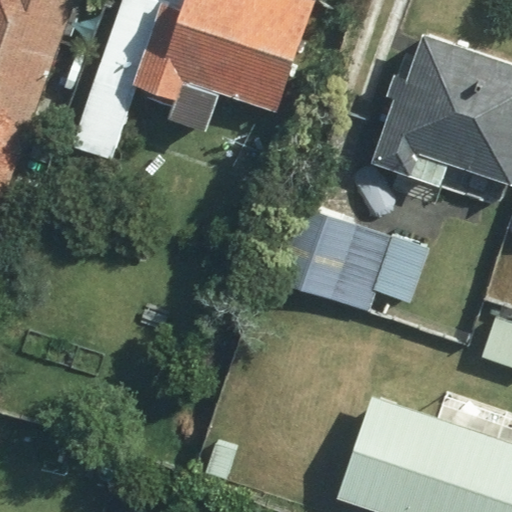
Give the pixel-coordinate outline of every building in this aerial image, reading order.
[(0,0),(0,218),(71,0),(0,0)] [(179,0),(153,81),(275,119),(310,10),(278,0),(179,0)] [(511,176),(511,68),(416,38),(379,152),(507,192),(511,176)] [(385,238),(284,207),(261,278),(363,310),(385,238)] [(511,322),(488,314),(473,355),(511,369),(511,322)] [(511,511),(511,445),(363,397),(329,500),(367,511),(511,511)]
